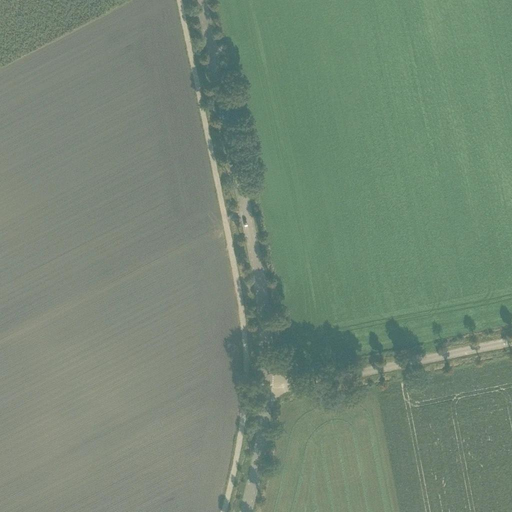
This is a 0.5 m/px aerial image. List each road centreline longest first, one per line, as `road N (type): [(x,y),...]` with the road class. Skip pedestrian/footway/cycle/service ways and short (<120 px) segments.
road 1 (tertiary): [(264,389),(258,284),(199,0)]
road 2 (unclassified): [(264,389),(511,343)]
road 3 (tertiary): [(244,511),(264,389)]
